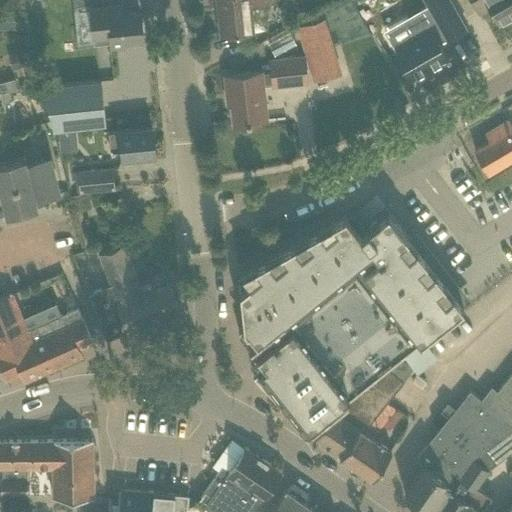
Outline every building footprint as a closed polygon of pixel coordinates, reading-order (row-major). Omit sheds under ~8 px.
[(254,32),(251,7),(269,5),(268,0),(216,0),(220,35),(254,32)] [(449,0),(425,0),(428,5),(407,17),(415,31),(392,44),(396,51),(394,52),(409,78),(448,56),(439,41),(446,36),(448,40),(466,29),(449,0)] [(511,0),(471,0),(479,14),(491,7),(500,23),(511,15),(511,0)] [(122,5),(90,8),(94,43),(109,42),(109,46),(126,45),(125,41),(143,39),(140,11),(122,13),(122,5)] [(339,73),(321,19),(298,26),(316,80),(339,73)] [(12,69),(29,65),(25,50),(8,54),(12,69)] [(267,120),(263,85),(307,80),(303,56),(269,60),(271,71),(263,71),(263,70),(225,75),(227,94),(231,93),(234,124),(267,120)] [(0,82),(0,91),(1,93),(9,91),(17,88),(14,78),(0,82)] [(105,122),(101,79),(43,85),(53,128),(105,122)] [(12,101),(9,91),(1,93),(3,103),(12,101)] [(40,100),(40,91),(24,91),(24,99),(40,100)] [(488,172),(511,158),(511,126),(508,119),(485,133),(490,141),(474,150),(488,172)] [(155,154),(152,126),(109,130),(111,151),(121,150),(122,157),(124,157),(125,161),(137,160),(136,156),(155,154)] [(12,131),(2,133),(4,141),(15,139),(12,131)] [(58,193),(49,156),(25,162),(23,156),(0,162),(0,207),(7,206),(8,212),(36,205),(34,199),(58,193)] [(79,172),(80,192),(114,190),(113,170),(79,172)] [(463,305),(388,211),(360,233),(345,213),(238,274),(244,326),(238,330),(251,346),(264,335),(270,343),(257,353),(266,365),(253,375),(306,431),(311,426),(463,305)] [(106,340),(180,311),(164,271),(150,277),(153,287),(142,291),(124,243),(98,253),(111,286),(89,295),(106,340)] [(22,373),(25,380),(81,355),(78,347),(93,341),(78,307),(28,329),(13,293),(0,298),(0,363),(7,380),(22,373)] [(425,339),(404,354),(415,371),(437,357),(425,339)] [(363,431),(387,400),(403,381),(386,367),(333,410),(332,410),(314,438),(344,458),(363,430),(363,431)] [(437,511),(474,459),(511,427),(511,371),(497,390),(491,385),(481,398),(470,389),(418,454),(418,458),(419,461),(422,463),(425,464),(405,494),(430,511),(437,511)] [(363,430),(344,458),(372,477),(390,449),(372,437),(396,408),(387,400),(363,431),(363,430)] [(511,449),(511,427),(474,459),(437,511),(481,511),(492,497),(477,486),(489,468),(511,449)] [(247,511),(259,495),(263,498),(282,471),(245,446),(245,447),(231,438),(212,466),(218,470),(197,501),(212,511),(247,511)] [(0,495),(27,495),(26,466),(45,466),(44,439),(0,439),(0,466),(2,467),(2,478),(0,478),(0,495)] [(44,439),(45,466),(53,466),(54,497),(94,497),(93,439),(44,439)] [(306,511),(312,505),(286,486),(266,511),(306,511)] [(116,511),(140,511),(142,490),(119,488),(116,511)] [(140,511),(163,511),(166,492),(142,490),(140,511)] [(166,492),(163,511),(187,511),(189,495),(166,492)] [(511,511),(511,499),(498,511),(495,510),(493,511),(511,511)]
